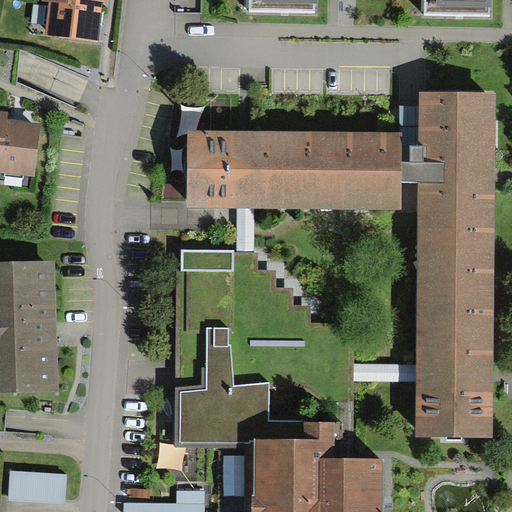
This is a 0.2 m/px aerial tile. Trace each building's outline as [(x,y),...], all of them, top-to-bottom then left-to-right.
[(96,4),(58,0),(47,0),(44,31),(92,36),(96,4)] [(243,0),(243,12),(313,13),(312,0),(243,0)] [(417,0),(417,11),(486,14),(486,0),(417,0)] [(495,100),(417,99),(417,156),(411,156),(411,170),(400,170),(400,190),(417,190),(416,366),(416,384),(416,443),(494,444),(495,100)] [(32,130),(1,127),(0,139),(0,180),(26,183),(32,130)] [(400,140),(189,139),(189,213),(237,213),(255,213),(400,214),(400,190),(400,170),(400,140)] [(255,213),(237,213),(237,255),(255,255),(255,213)] [(178,252),(175,451),(249,452),(249,446),(335,447),(352,448),(353,384),(353,365),(354,324),(308,323),(308,308),(293,308),(294,290),(275,290),(275,273),(258,273),(258,255),(255,255),(237,255),(235,255),(235,253),(178,252)] [(0,389),(50,388),(46,267),(0,268),(0,389)] [(416,366),(353,365),(353,384),(416,384),(416,366)] [(383,511),(384,469),(335,469),(335,447),(249,446),(249,452),(248,511),(383,511)] [(7,501),(60,502),(60,477),(8,476),(7,501)]
